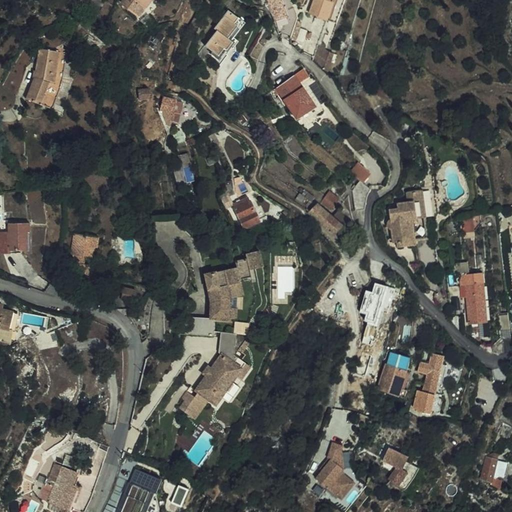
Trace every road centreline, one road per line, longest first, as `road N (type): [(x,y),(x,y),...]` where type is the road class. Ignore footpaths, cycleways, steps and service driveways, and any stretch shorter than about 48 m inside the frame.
road 1 (residential): [(92,511),(121,434),(134,345),(124,326),(106,316),(0,287)]
road 2 (unknown): [(25,511),(63,453),(85,445),(112,459),(124,456),(198,347)]
road 3 (residential): [(511,357),(478,353),(439,319),(377,255),(369,232)]
road 4 (track): [(511,88),(476,88),(400,107),(376,96),(392,151)]
